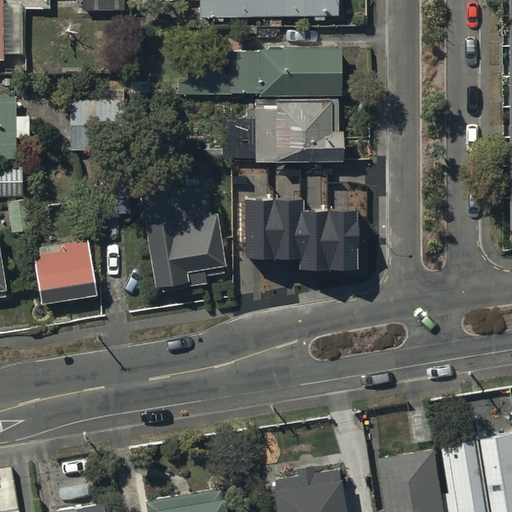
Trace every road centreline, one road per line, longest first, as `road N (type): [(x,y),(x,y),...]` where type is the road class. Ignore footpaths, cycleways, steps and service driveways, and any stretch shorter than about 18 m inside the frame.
road 1 (unclassified): [(405,334),(0,407)]
road 2 (residential): [(405,334),(403,0)]
road 3 (residential): [(460,0),(461,326)]
